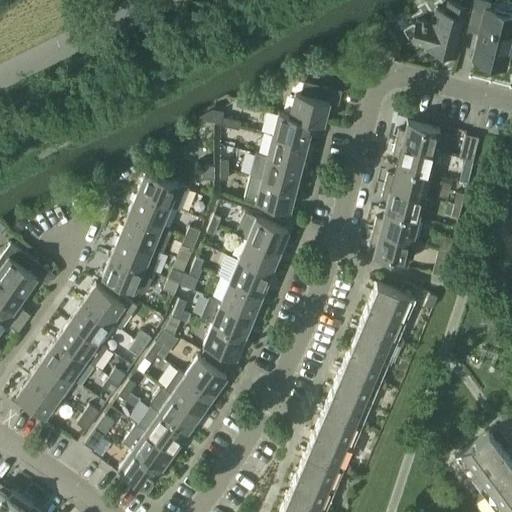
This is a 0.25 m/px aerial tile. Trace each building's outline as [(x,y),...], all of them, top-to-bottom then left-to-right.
[(456,54),(469,0),(459,0),(459,3),(446,0),(444,10),(435,7),(431,20),(428,22),(425,21),(425,19),(422,18),(421,20),(415,19),(414,22),(411,21),(402,27),(407,35),(411,36),(410,40),(425,44),(425,46),(426,46),(426,44),(436,47),(436,49),(456,54)] [(503,66),(511,32),(511,15),(486,9),(488,1),(482,0),(470,0),(464,28),(479,32),(472,58),(503,66)] [(322,122),(327,100),(337,102),(341,89),(302,79),(299,91),(294,90),(288,112),(288,113),(311,118),(311,119),(322,122)] [(199,113),(198,116),(213,120),(216,108),(211,107),(199,113)] [(305,140),(311,119),(311,118),(288,113),(288,112),(277,109),(272,132),(305,140)] [(229,125),(231,117),(221,115),(219,123),(229,125)] [(238,127),(240,120),(231,117),(229,125),(238,127)] [(433,149),(439,126),(406,118),(403,129),(397,127),(395,137),(394,139),(433,149)] [(300,163),(305,140),(272,132),(266,154),(300,163)] [(472,159),(477,136),(464,133),(458,156),(464,157),(472,159)] [(427,172),(433,149),(394,139),(393,142),(394,142),(391,152),(397,153),(395,163),(427,172)] [(300,163),(266,154),(254,151),(249,173),(294,185),(300,163)] [(469,171),(472,159),(464,157),(461,169),(469,171)] [(227,167),(227,158),(219,158),(219,167),(227,167)] [(422,194),(427,172),(395,163),(392,173),(386,171),(384,181),(383,181),(383,184),(422,194)] [(213,177),(213,164),(201,164),(201,177),(213,177)] [(227,177),(227,167),(219,167),(219,177),(227,177)] [(179,208),(188,186),(145,168),(136,190),(168,203),(168,204),(179,208)] [(288,208),(294,185),(249,173),(243,196),(288,208)] [(416,216),(422,194),(383,184),(382,186),(382,187),(380,196),(386,198),(383,207),(416,216)] [(159,224),(168,204),(168,203),(136,190),(127,211),(159,224)] [(460,204),(463,192),(456,190),(453,202),(460,204)] [(457,215),(460,204),(453,202),(450,213),(457,215)] [(410,238),(416,216),(383,207),(381,217),(375,216),(372,225),(371,228),(410,238)] [(278,249),(287,227),(244,209),(235,231),(278,249)] [(162,250),(170,229),(159,224),(127,211),(118,232),(162,250)] [(216,224),(220,215),(213,212),(209,220),(216,224)] [(212,232),(216,224),(209,220),(205,229),(212,232)] [(195,239),(199,228),(188,224),(184,234),(195,239)] [(413,240),(410,239),(410,238),(371,228),(371,231),(369,240),(375,242),(372,253),(404,261),(405,258),(408,258),(411,257),(415,243),(413,240)] [(269,270),(278,249),(235,231),(234,232),(245,236),(237,257),(269,270)] [(151,269),(159,250),(161,250),(162,250),(118,232),(110,253),(153,271),(153,270),(151,269)] [(191,249),(195,239),(184,234),(179,245),(191,249)] [(449,248),(452,236),(444,234),(441,246),(449,248)] [(31,270),(38,260),(9,240),(0,253),(0,276),(22,293),(31,279),(35,282),(39,276),(31,270)] [(446,260),(449,248),(441,246),(438,258),(446,260)] [(145,289),(153,271),(110,253),(101,275),(140,291),(145,289)] [(199,266),(202,257),(195,254),(191,263),(199,266)] [(260,291),(269,270),(237,257),(228,278),(260,291)] [(195,275),(199,266),(191,263),(188,272),(195,275)] [(178,281),(182,270),(171,266),(166,276),(178,281)] [(15,302),(22,293),(0,276),(0,304),(23,321),(29,312),(15,302)] [(173,291),(178,281),(166,276),(162,287),(173,291)] [(252,312),(260,291),(228,278),(220,299),(252,312)] [(119,327),(136,303),(119,291),(116,296),(94,280),(81,300),(109,320),(119,327)] [(405,318),(414,296),(375,280),(366,301),(405,318)] [(429,291),(424,302),(432,306),(437,295),(429,291)] [(209,294),(200,315),(211,320),(243,333),(252,312),(220,299),(209,294)] [(182,308),(185,299),(178,296),(174,305),(182,308)] [(109,320),(81,300),(68,318),(96,338),(109,320)] [(396,339),(405,318),(366,301),(358,322),(396,339)] [(23,321),(0,304),(0,323),(3,320),(16,330),(23,321)] [(174,305),(170,314),(178,317),(178,316),(186,319),(189,311),(182,308),(174,305)] [(106,345),(96,338),(68,318),(55,337),(83,357),(93,364),(106,345)] [(234,355),(243,333),(211,320),(202,342),(234,355)] [(387,360),(396,339),(358,322),(349,344),(387,360)] [(144,344),(150,335),(140,328),(134,337),(144,344)] [(83,357),(55,337),(41,355),(70,375),(83,357)] [(137,353),(144,344),(134,337),(127,346),(137,353)] [(155,352),(161,344),(154,340),(149,347),(155,352)] [(378,381),(387,360),(349,344),(340,365),(378,381)] [(150,360),(155,352),(149,347),(143,355),(150,360)] [(225,373),(197,353),(183,372),(212,392),(225,373)] [(70,375),(41,355),(28,374),(57,394),(70,375)] [(117,381),(124,372),(114,365),(107,374),(117,381)] [(369,402),(378,381),(340,365),(331,386),(369,402)] [(212,392),(183,372),(177,367),(164,386),(199,410),(212,392)] [(57,394),(28,374),(15,393),(43,413),(45,410),(48,412),(50,411),(58,401),(57,398),(55,397),(57,394)] [(111,390),(117,381),(107,374),(101,383),(111,390)] [(129,389),(134,381),(128,377),(122,385),(129,389)] [(122,385),(117,393),(123,397),(133,404),(138,397),(129,390),(129,389),(122,385)] [(199,410),(164,386),(158,387),(150,399),(151,405),(157,409),(185,429),(199,410)] [(360,423),(369,402),(331,386),(322,407),(360,423)] [(91,419),(98,409),(88,402),(81,412),(91,419)] [(352,445),(360,423),(322,407),(313,428),(352,445)] [(185,429),(157,409),(144,428),(172,448),(185,429)] [(85,428),(91,419),(81,412),(75,421),(85,428)] [(102,427),(108,419),(102,414),(96,422),(102,427)] [(106,429),(102,427),(96,422),(82,441),(92,448),(106,429)] [(172,448),(144,428),(131,446),(159,466),(172,448)] [(343,466),(352,445),(313,428),(304,449),(343,466)] [(467,473),(501,448),(487,429),(453,454),(467,473)] [(159,466),(131,446),(117,466),(146,486),(159,466)] [(481,491),(511,468),(511,462),(501,448),(467,473),(481,491)] [(334,487),(343,466),(304,449),(295,471),(334,487)] [(495,510),(511,496),(511,468),(481,491),(495,510)] [(325,508),(334,487),(295,471),(286,492),(325,508)] [(0,511),(8,511),(21,494),(11,487),(7,492),(0,487),(0,511)] [(323,511),(325,508),(286,492),(277,511),(323,511)] [(36,511),(28,506),(31,501),(21,494),(8,511),(36,511)] [(496,511),(511,511),(511,496),(495,510),(496,511)]
